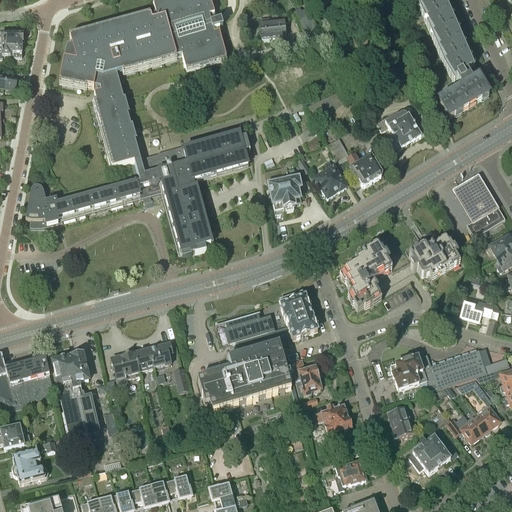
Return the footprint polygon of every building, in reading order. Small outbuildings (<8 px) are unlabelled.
[(134,164),(140,162),(135,143),(136,143),(132,128),(130,128),(127,116),(129,116),(125,101),(123,102),(116,77),(122,75),(181,59),(185,72),(226,61),(219,36),(214,37),(213,34),(219,32),(222,31),(220,25),(210,28),(208,20),(214,18),(209,0),(180,0),(153,8),(156,17),(69,41),(72,49),(66,51),(64,62),(63,62),(59,85),(94,91),(94,90),(99,91),(100,94),(94,96),(95,102),(93,103),(111,171),(134,164)] [(479,83),(477,84),(470,72),(471,72),(440,0),(417,0),(447,68),(455,81),(458,79),(465,91),(439,107),(448,122),(488,99),(479,83)] [(290,16),(301,39),(317,31),(308,11),(301,14),(300,11),(290,16)] [(260,28),(261,43),(285,40),(283,25),(289,25),(287,15),(282,15),(283,25),(269,27),(268,21),(260,22),(261,28),(260,28)] [(0,48),(22,49),(22,46),(22,37),(0,37),(0,48)] [(22,49),(0,48),(0,61),(2,61),(2,59),(10,59),(10,56),(14,56),(14,61),(22,61),(22,49)] [(0,91),(15,94),(17,83),(0,79),(0,91)] [(345,106),(339,94),(305,110),(311,122),(345,106)] [(421,140),(424,138),(418,126),(414,129),(408,120),(409,119),(408,118),(407,119),(405,116),(402,115),(397,118),(397,117),(392,120),(391,118),(376,127),(381,135),(388,131),(393,138),(383,144),(391,156),(392,155),(393,157),(400,153),(400,152),(401,151),(420,140),(420,141),(421,140)] [(346,163),(349,161),(339,142),(335,143),(325,125),(317,130),(341,175),(351,170),(346,163)] [(140,162),(134,164),(138,181),(56,204),(55,203),(46,206),(43,195),(46,195),(45,193),(45,192),(44,191),(44,190),(43,190),(42,189),(41,188),(40,188),(39,187),(38,187),(37,187),(36,187),(34,187),(35,190),(34,190),(33,190),(33,191),(32,191),(32,192),(31,193),(31,194),(30,194),(25,223),(30,224),(30,232),(33,232),(36,232),(39,232),(43,232),(46,231),(49,231),(52,230),(55,229),(58,228),(56,219),(59,218),(61,224),(143,202),(145,210),(152,208),(150,200),(160,197),(177,258),(181,257),(182,261),(185,260),(187,260),(189,259),(191,258),(191,256),(194,255),(195,257),(206,254),(204,248),(210,247),(193,183),(247,168),(244,155),(250,154),(246,140),(240,141),(239,138),(184,153),(183,150),(140,162)] [(372,161),(385,153),(381,148),(367,156),(370,160),(371,160),(372,161)] [(385,153),(372,161),(373,163),(378,160),(380,163),(388,159),(385,153)] [(355,158),(349,161),(346,163),(351,170),(351,171),(349,172),(355,182),(357,181),(362,189),(364,190),(372,185),(360,166),(355,158)] [(370,160),(360,166),(372,185),(381,180),(381,177),(373,163),(372,161),(371,160),(370,160)] [(281,171),(286,170),(296,168),(294,162),(284,164),(280,165),(281,171)] [(302,174),(306,171),(307,170),(302,162),(296,165),(302,174)] [(321,172),(324,177),(314,183),(326,203),(334,199),(338,196),(346,192),(334,171),(333,172),(329,164),(324,167),(326,170),(321,172)] [(286,170),(281,171),(264,175),(272,209),(282,207),(283,213),(285,213),(285,215),(294,214),(293,211),(295,211),(294,205),(300,203),(298,193),(300,192),(298,182),(295,182),(294,176),(293,176),(293,174),(287,175),(286,170)] [(505,223),(497,211),(466,229),(474,242),(505,223)] [(496,262),(511,252),(511,247),(507,240),(485,252),(489,258),(493,256),(496,262)] [(430,280),(438,275),(446,271),(450,268),(451,271),(460,266),(455,258),(457,256),(453,249),(452,250),(448,243),(446,244),(445,242),(444,242),(445,244),(439,248),(438,245),(425,253),(424,251),(423,251),(424,253),(418,257),(416,255),(408,260),(412,267),(410,268),(414,275),(417,274),(421,282),(429,278),(430,280)] [(369,253),(358,260),(347,267),(349,271),(342,275),(347,283),(344,284),(349,291),(347,292),(354,305),(352,306),(357,315),(364,310),(365,312),(372,308),(373,308),(381,303),(375,294),(378,293),(373,286),(377,283),(375,280),(382,276),(383,278),(391,274),(386,265),(389,264),(385,257),(384,258),(381,253),(380,254),(377,249),(370,254),(369,253)] [(511,252),(496,262),(499,268),(496,270),(499,276),(511,268),(511,252)] [(511,278),(507,280),(509,284),(503,286),(504,292),(510,290),(511,294),(511,278)] [(306,303),(305,299),(295,303),(293,298),(287,300),(289,305),(279,309),(287,330),(290,336),(291,341),(287,343),(288,347),(292,345),(291,344),(317,335),(316,331),(317,328),(316,324),(313,323),(309,311),(310,308),(309,304),(306,303)] [(491,320),(494,308),(495,302),(488,299),(486,306),(484,306),(484,307),(475,304),(474,307),(464,304),(460,318),(479,323),(481,318),(491,320)] [(494,308),(491,320),(499,323),(502,311),(494,308)] [(227,363),(231,374),(198,384),(206,409),(210,407),(212,412),(213,416),(291,393),(290,390),(278,348),(276,349),(273,341),(290,336),(287,330),(274,334),(270,319),(259,322),(257,318),(259,317),(259,316),(225,326),(231,346),(234,345),(234,354),(235,354),(237,360),(227,363)] [(169,347),(148,353),(153,372),(170,368),(168,358),(172,357),(169,347)] [(88,384),(82,356),(77,353),(74,353),(71,359),(71,360),(52,365),(58,390),(57,390),(69,442),(99,435),(90,399),(84,400),(83,395),(82,395),(80,386),(88,384)] [(153,372),(148,353),(134,356),(139,376),(153,372)] [(475,381),(498,373),(508,369),(506,362),(483,369),(478,353),(430,370),(426,359),(418,362),(417,360),(416,358),(414,356),(411,357),(410,360),(411,362),(394,368),(389,370),(393,379),(392,379),(393,385),(394,385),(398,394),(427,385),(428,389),(434,387),(436,394),(443,392),(449,390),(475,381)] [(298,361),(297,355),(286,358),(288,364),(298,361)] [(139,376),(134,356),(111,362),(116,382),(106,385),(110,402),(114,401),(116,399),(114,396),(116,395),(115,390),(126,387),(126,382),(139,379),(139,376)] [(5,373),(2,358),(0,358),(0,393),(10,391),(5,373)] [(5,373),(10,391),(17,414),(20,413),(56,404),(44,362),(5,373)] [(177,385),(186,382),(183,372),(174,374),(177,385)] [(298,376),(298,377),(293,378),(299,402),(304,401),(303,401),(310,399),(309,398),(320,395),(317,381),(322,380),(320,373),(315,374),(314,372),(298,376)] [(498,373),(475,381),(479,386),(499,380),(499,378),(498,373)] [(511,373),(499,378),(499,380),(502,389),(499,390),(499,391),(511,386),(511,373)] [(472,392),(480,402),(486,398),(475,384),(456,390),(461,397),(472,392)] [(511,386),(499,391),(501,396),(504,395),(506,400),(503,401),(503,403),(511,399),(511,386)] [(449,390),(443,392),(447,398),(450,402),(455,398),(449,390)] [(10,391),(0,393),(0,418),(15,415),(17,414),(10,391)] [(443,392),(436,394),(426,397),(431,403),(447,398),(443,392)] [(511,399),(503,403),(505,409),(508,407),(510,413),(511,412),(511,399)] [(318,407),(316,402),(302,406),(304,411),(318,407)] [(483,415),(479,419),(490,434),(500,427),(489,411),(488,411),(486,408),(481,412),(483,415)] [(302,412),(304,421),(307,430),(323,425),(327,439),(330,438),(332,444),(350,438),(348,432),(351,432),(348,421),(347,421),(343,409),(333,412),(332,409),(326,411),(327,414),(315,417),(312,409),(302,412)] [(391,431),(413,423),(416,423),(412,410),(387,418),(391,431)] [(437,411),(433,414),(436,418),(427,425),(431,430),(444,420),(437,411)] [(232,458),(247,453),(237,418),(219,423),(226,448),(229,448),(232,458)] [(490,434),(479,419),(474,422),(472,420),(467,423),(481,441),(490,434)] [(417,436),(413,423),(391,431),(395,443),(417,436)] [(453,423),(449,426),(446,429),(455,441),(461,437),(471,449),(481,441),(467,423),(458,430),(453,423)] [(26,428),(19,430),(19,429),(0,433),(0,436),(1,439),(0,439),(0,448),(3,448),(4,454),(24,449),(24,448),(31,447),(28,438),(27,434),(28,434),(26,428)] [(457,458),(458,458),(439,432),(431,438),(433,441),(425,447),(423,445),(423,444),(422,444),(421,444),(420,444),(419,445),(419,446),(419,447),(419,448),(421,450),(407,460),(419,475),(423,472),(428,478),(437,472),(442,469),(441,469),(450,462),(450,463),(457,458)] [(119,445),(117,436),(111,437),(113,446),(119,445)] [(53,445),(41,448),(24,452),(26,458),(12,461),(14,469),(13,469),(11,472),(13,479),(16,481),(17,481),(19,488),(46,481),(48,478),(47,473),(43,471),(36,473),(34,466),(40,465),(37,455),(46,453),(47,457),(56,455),(53,445)] [(158,463),(172,459),(169,446),(155,450),(158,463)] [(362,475),(359,465),(354,467),(350,455),(332,462),(338,481),(330,484),(334,496),(343,494),(342,491),(350,488),(350,489),(367,484),(364,475),(362,475)] [(77,473),(79,480),(90,477),(88,470),(77,473)] [(189,479),(168,485),(173,503),(178,502),(179,503),(185,502),(185,500),(191,498),(189,493),(192,492),(189,479)] [(168,485),(151,490),(156,508),(161,507),(162,508),(168,506),(168,505),(173,503),(168,485)] [(233,505),(229,487),(210,492),(212,498),(210,499),(212,505),(214,505),(215,510),(233,505)] [(151,490),(133,494),(138,511),(140,511),(144,511),(143,511),(147,511),(151,511),(150,509),(156,508),(151,490)] [(138,511),(133,494),(116,499),(119,511),(138,511)] [(63,511),(60,497),(22,507),(23,511),(63,511)] [(119,511),(116,499),(99,504),(100,511),(119,511)] [(321,511),(329,509),(327,503),(315,507),(317,511),(321,511)]
